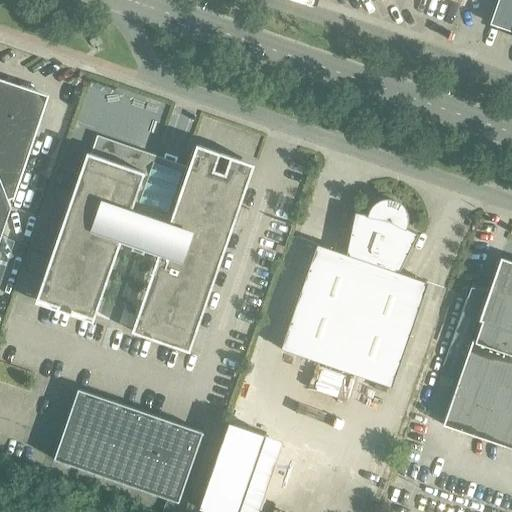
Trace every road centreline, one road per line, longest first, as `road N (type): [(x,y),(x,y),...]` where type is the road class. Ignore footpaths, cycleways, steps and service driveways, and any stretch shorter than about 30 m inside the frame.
road 1 (unknown): [(348,147),(267,373),(273,398),(331,427),(365,427),(403,394),(436,338),(486,196)]
road 2 (unclassified): [(121,0),(157,83),(511,205)]
road 3 (tertiary): [(511,134),(126,0)]
road 4 (unclassified): [(511,80),(274,0)]
